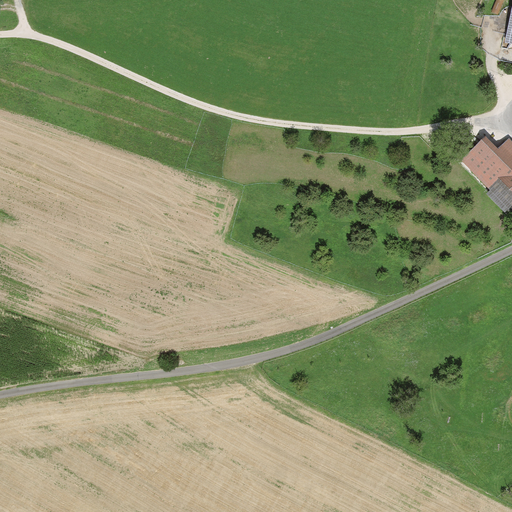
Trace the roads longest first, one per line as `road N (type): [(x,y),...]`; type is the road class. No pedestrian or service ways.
road 1 (unclassified): [(511,251),(359,325),(263,360),(0,394)]
road 2 (track): [(0,36),(33,35),(216,110),(286,124),(411,131),(492,117)]
